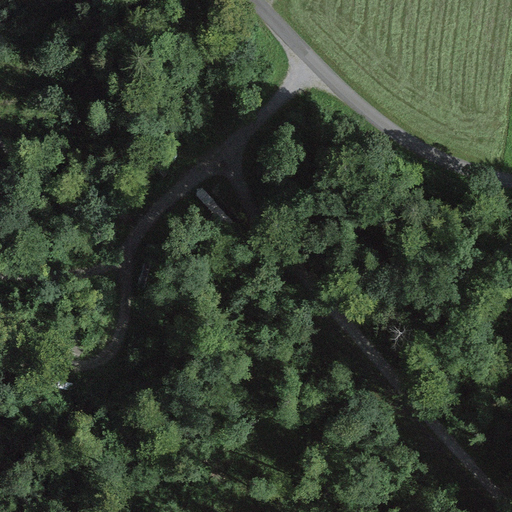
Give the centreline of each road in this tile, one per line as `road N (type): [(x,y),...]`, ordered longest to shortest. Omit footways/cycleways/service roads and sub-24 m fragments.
road 1 (track): [(214,159),(511,511)]
road 2 (unclassified): [(254,0),(354,101),(402,135),(511,182)]
road 3 (track): [(0,258),(105,257),(214,159)]
road 4 (track): [(316,65),(214,159)]
